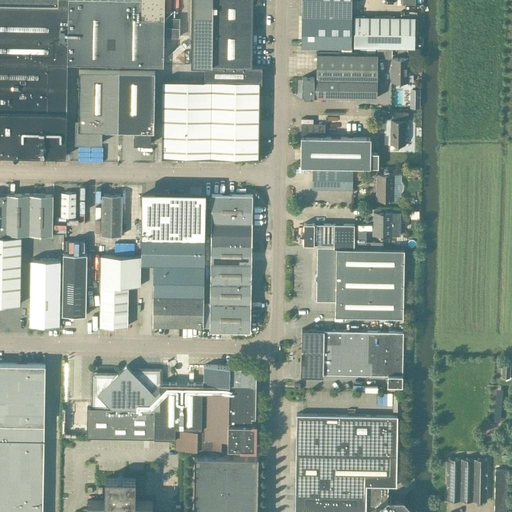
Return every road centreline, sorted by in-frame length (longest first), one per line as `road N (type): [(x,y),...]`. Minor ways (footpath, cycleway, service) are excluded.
road 1 (unclassified): [(0,173),(279,177)]
road 2 (unclassified): [(0,346),(275,348)]
road 3 (unknown): [(72,511),(88,458),(156,453),(166,459),(172,511)]
road 4 (unclassified): [(279,177),(280,0)]
road 5 (unclassified): [(275,348),(279,177)]
road 6 (unclassified): [(272,511),(275,348)]
